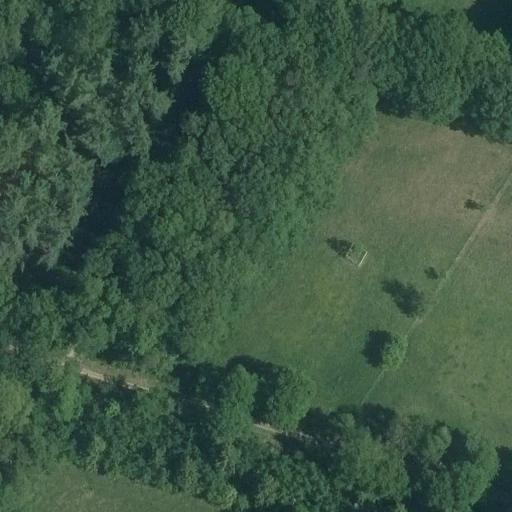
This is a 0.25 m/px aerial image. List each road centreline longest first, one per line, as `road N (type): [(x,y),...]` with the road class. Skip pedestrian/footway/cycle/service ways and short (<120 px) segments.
road 1 (track): [(292,45),(134,250),(61,368)]
road 2 (unclassified): [(168,0),(379,72),(511,101)]
